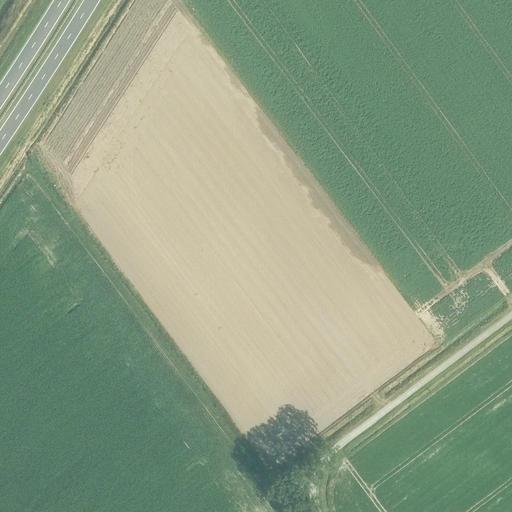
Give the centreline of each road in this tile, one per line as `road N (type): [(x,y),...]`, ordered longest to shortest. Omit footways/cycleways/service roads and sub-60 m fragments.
road 1 (unclassified): [(310,511),(302,495),(307,458),(331,428),(511,297)]
road 2 (trunk): [(0,142),(92,0)]
